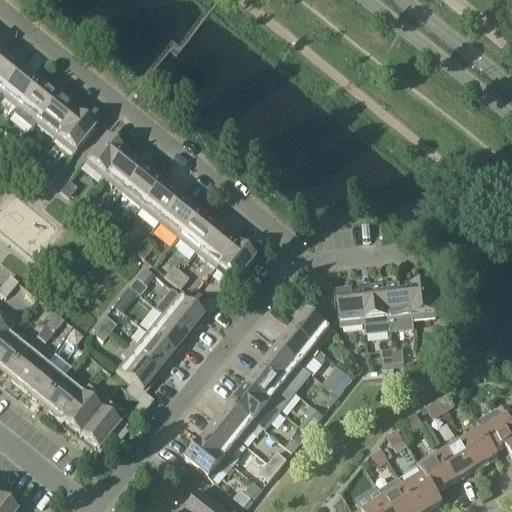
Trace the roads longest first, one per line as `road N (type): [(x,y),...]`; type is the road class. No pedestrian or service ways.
road 1 (residential): [(296,263),(283,239),(0,6)]
road 2 (residential): [(88,504),(296,263)]
road 3 (primary): [(362,0),(511,119)]
road 4 (primary): [(511,88),(402,0)]
